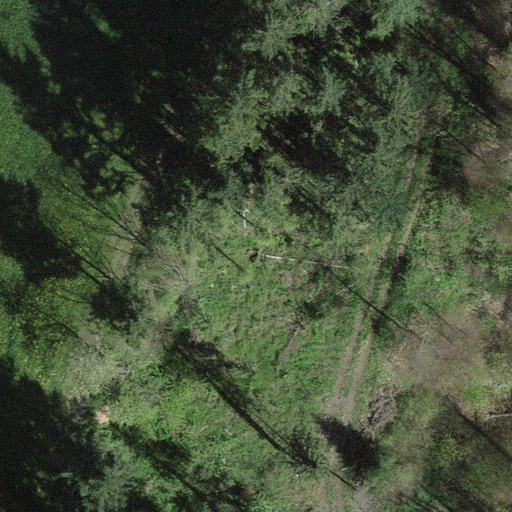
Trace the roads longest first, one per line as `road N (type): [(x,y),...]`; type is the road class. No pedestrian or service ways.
road 1 (track): [(246,0),(113,287),(70,511)]
road 2 (track): [(337,511),(344,373),(410,229),(449,39)]
